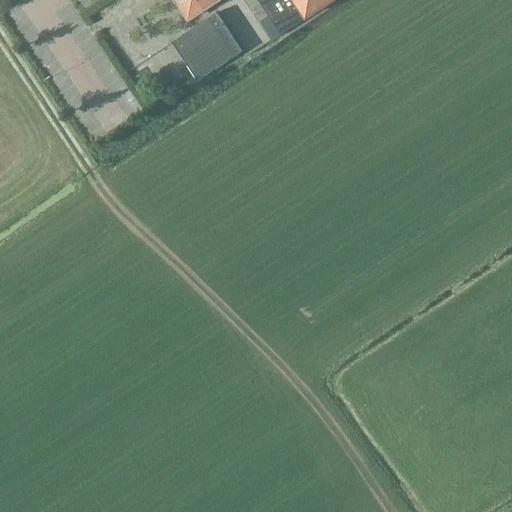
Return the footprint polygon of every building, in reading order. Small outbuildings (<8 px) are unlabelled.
[(212,2),(214,0),(175,0),(188,20),(214,4),(212,2)] [(260,21),(271,39),(305,18),(333,0),(257,0),(268,16),(260,21)] [(197,81),(242,52),(217,13),(172,42),(197,81)] [(144,63),(132,68),(137,81),(149,76),(144,63)] [(101,129),(131,110),(103,67),(96,72),(100,78),(97,80),(109,99),(90,112),(101,129)]
